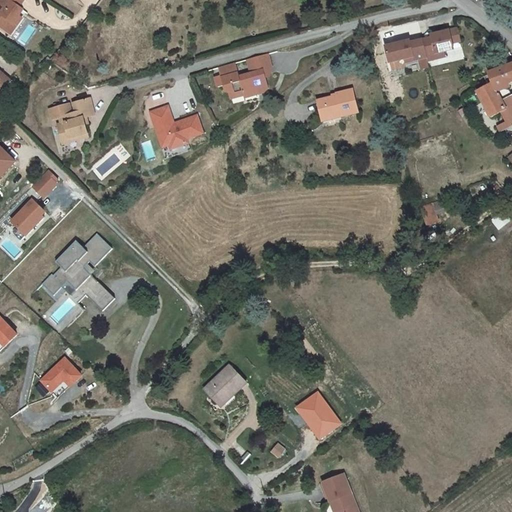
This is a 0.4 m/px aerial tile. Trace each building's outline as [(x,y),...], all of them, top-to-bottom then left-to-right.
[(22,0),(0,0),(0,4),(4,7),(0,11),(0,27),(5,31),(11,23),(15,26),(20,19),(17,16),(21,10),(17,7),(22,0)] [(202,0),(199,0),(197,9),(206,11),(211,2),(202,0)] [(15,26),(11,23),(5,31),(9,34),(15,26)] [(421,39),(426,60),(435,58),(434,53),(442,51),(460,47),(459,41),(466,40),(463,27),(429,34),(430,37),(421,39)] [(408,39),(384,45),(387,61),(403,58),(403,62),(417,59),(425,57),(421,39),(408,42),(408,39)] [(269,56),(258,58),(262,74),(261,75),(261,77),(263,77),(264,77),(264,78),(265,78),(265,79),(265,80),(270,79),(272,70),(269,56)] [(425,57),(417,59),(419,68),(427,67),(426,60),(425,57)] [(236,64),(219,67),(220,76),(215,77),(217,87),(223,86),(224,92),(233,90),(234,94),(248,91),(255,91),(256,96),(263,94),(268,90),(265,80),(265,79),(265,78),(264,78),(264,77),(263,77),(261,77),(261,75),(262,74),(258,58),(248,61),(251,75),(239,78),(236,64)] [(511,84),(511,61),(485,69),(491,82),(494,90),(511,84)] [(15,86),(0,72),(0,97),(3,100),(15,86)] [(494,90),(491,82),(475,91),(491,118),(500,113),(505,122),(497,127),(499,133),(511,126),(511,94),(511,95),(501,100),(494,90)] [(341,118),(358,113),(352,90),(316,101),(321,119),(340,113),(341,118)] [(90,97),(78,101),(80,109),(75,110),(76,112),(72,113),(69,103),(49,109),(52,118),(59,116),(61,123),(66,139),(78,136),(79,139),(89,136),(86,124),(84,125),(82,118),(87,117),(96,115),(90,97)] [(170,106),(152,111),(161,139),(168,137),(171,145),(172,150),(190,144),(189,140),(206,135),(200,117),(182,121),(170,106)] [(340,113),(321,119),(322,122),(341,118),(340,113)] [(66,139),(61,123),(57,124),(63,144),(79,139),(78,136),(66,139)] [(168,137),(161,139),(163,148),(171,145),(168,137)] [(0,146),(0,179),(16,163),(0,146)] [(489,180),(482,183),(487,194),(494,190),(489,180)] [(482,183),(472,188),(477,199),(487,194),(482,183)] [(30,200),(9,222),(16,228),(23,235),(41,217),(39,216),(42,212),(30,200)] [(59,225),(61,227),(74,214),(62,203),(49,216),(59,225)] [(23,235),(16,228),(14,233),(20,239),(23,235)] [(50,274),(40,284),(52,296),(60,288),(76,304),(84,296),(101,313),(113,301),(82,269),(89,263),(94,268),(112,251),(97,235),(83,248),(75,241),(54,261),(60,268),(52,276),(50,274)] [(0,342),(4,347),(19,333),(0,314),(0,342)] [(19,346),(0,363),(0,376),(5,382),(19,369),(24,376),(37,364),(19,346)] [(52,393),(65,381),(70,387),(84,375),(65,355),(39,379),(52,393)] [(228,364),(203,389),(221,407),(246,383),(228,364)] [(19,369),(5,382),(11,388),(24,376),(19,369)] [(62,410),(72,421),(85,410),(91,416),(102,406),(86,388),(62,410)] [(319,391),(297,407),(320,441),(343,425),(319,391)] [(85,410),(72,421),(78,427),(91,416),(85,410)] [(299,469),(294,478),(301,483),(307,474),(299,469)] [(363,511),(351,493),(332,505),(336,511),(363,511)]
